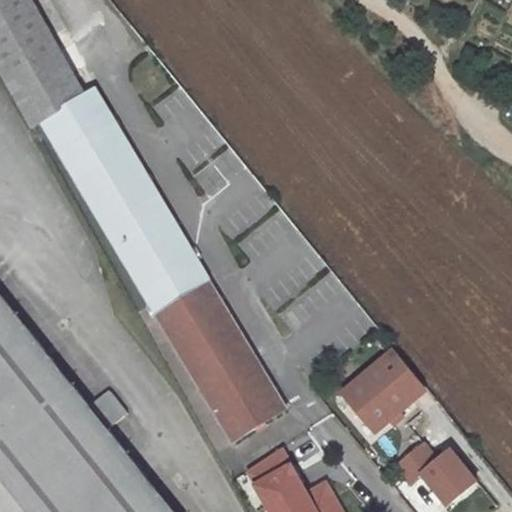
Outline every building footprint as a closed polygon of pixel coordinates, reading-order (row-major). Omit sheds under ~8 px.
[(92,92),(39,0),(0,0),(0,59),(48,145),(59,139),(114,109),(102,87),(92,92)] [(59,139),(228,441),(283,411),(114,109),(59,139)] [(0,511),(169,511),(134,467),(153,453),(137,432),(118,446),(0,296),(0,511)] [(424,383),(396,349),(344,392),(376,431),(413,401),(408,396),(424,383)] [(423,443),(396,465),(412,484),(424,475),(449,505),(478,481),(452,450),(439,461),(423,443)] [(282,452),(248,471),(271,511),(337,511),(324,486),(307,496),(300,500),(289,481),(296,477),(282,452)] [(307,496),(296,477),(289,481),(300,500),(307,496)]
